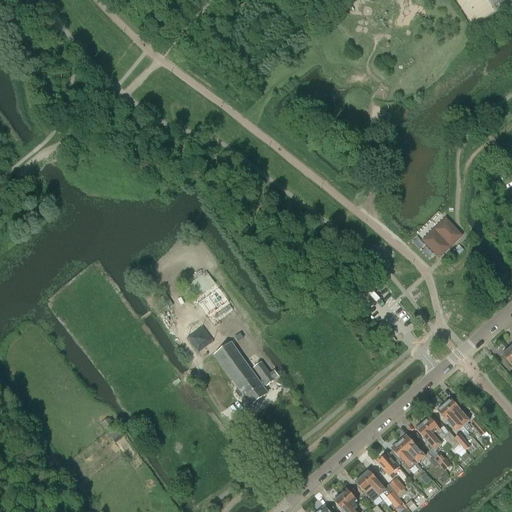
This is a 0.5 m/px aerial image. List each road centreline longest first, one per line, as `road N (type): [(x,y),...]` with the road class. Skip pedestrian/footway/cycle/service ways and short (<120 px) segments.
road 1 (unknown): [(165,53),(434,273),(465,260),(468,165),(511,125)]
road 2 (residential): [(279,511),(511,309)]
road 3 (unknown): [(0,202),(40,157),(126,95),(210,0)]
